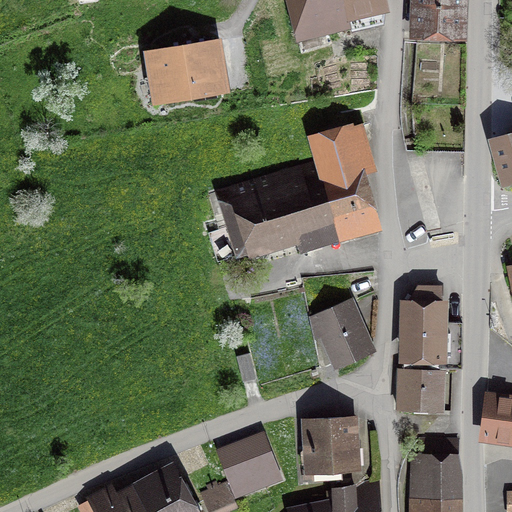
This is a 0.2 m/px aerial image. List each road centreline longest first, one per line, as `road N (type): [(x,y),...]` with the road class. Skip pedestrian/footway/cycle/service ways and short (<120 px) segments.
road 1 (residential): [(2,511),(269,407),(379,389)]
road 2 (tertiary): [(474,240),(476,511)]
road 3 (residential): [(395,0),(387,96),(395,268)]
road 4 (tertiary): [(479,0),(475,217)]
road 5 (residential): [(379,389),(391,511)]
road 6 (residential): [(395,268),(379,389)]
